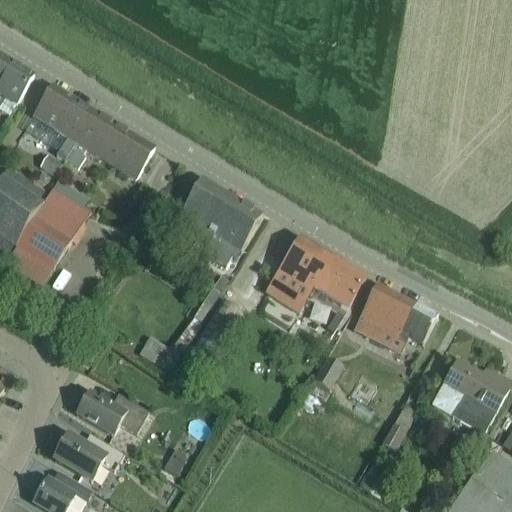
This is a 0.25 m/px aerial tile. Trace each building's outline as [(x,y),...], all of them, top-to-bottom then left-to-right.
[(0,113),(9,119),(34,78),(0,57),(0,113)] [(65,165),(95,115),(52,89),(33,120),(68,142),(56,160),(65,165)] [(136,183),(155,152),(95,115),(65,165),(77,173),(84,161),(81,159),(85,152),(136,183)] [(48,158),(40,171),(55,180),(63,167),(48,158)] [(0,255),(8,261),(50,198),(8,170),(0,182),(0,255)] [(236,262),(241,255),(252,236),(262,219),(201,181),(176,223),(211,244),(203,257),(224,270),(231,259),(236,262)] [(42,292),(53,275),(90,216),(53,192),(50,198),(8,261),(10,262),(5,268),(42,292)] [(355,299),(365,282),(300,242),(290,259),(281,273),(267,297),(297,316),(312,291),(346,313),(355,299)] [(77,296),(91,264),(81,260),(67,291),(77,296)] [(201,327),(220,297),(219,296),(227,283),(221,279),(193,321),(189,319),(170,349),(168,351),(150,340),(139,358),(170,376),(181,356),(181,357),(200,326),(201,327)] [(422,349),(429,337),(438,319),(377,288),(368,306),(354,332),(401,356),(408,342),(422,349)] [(211,379),(217,368),(248,317),(221,301),(184,362),(211,379)] [(329,393),(343,369),(329,360),(314,384),(329,393)] [(484,438),(499,411),(509,394),(456,364),(431,409),(484,438)] [(373,366),(361,388),(383,400),(395,377),(373,366)] [(112,409),(90,396),(76,418),(113,440),(120,428),(136,438),(149,417),(118,398),(112,409)] [(394,454),(405,435),(393,428),(382,447),(394,454)] [(511,454),(511,433),(502,448),(511,454)] [(69,439),(54,463),(92,485),(101,469),(113,477),(124,458),(107,448),(94,440),(88,450),(83,448),(69,439)] [(511,511),(511,469),(492,456),(452,511),(511,511)] [(380,503),(382,500),(385,489),(382,478),(373,470),(371,468),(359,490),(380,503)] [(47,482),(33,506),(43,511),(82,511),(92,495),(77,485),(59,475),(53,486),(47,482)]
